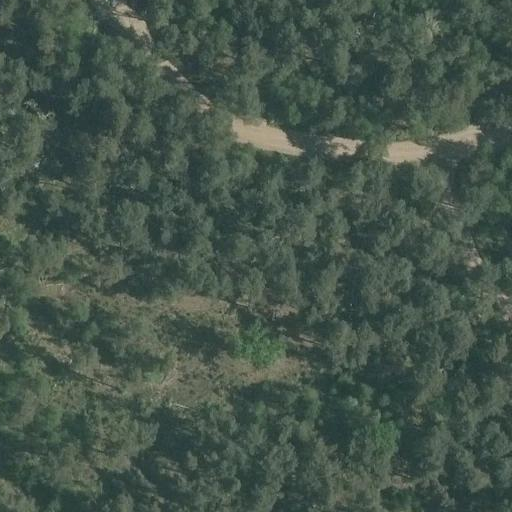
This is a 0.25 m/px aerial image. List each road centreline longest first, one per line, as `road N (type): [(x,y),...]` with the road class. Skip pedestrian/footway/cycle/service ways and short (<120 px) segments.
road 1 (track): [(110,0),(208,116),(242,134),(330,151),(390,152),(511,135)]
road 2 (track): [(0,305),(16,248),(57,166),(100,0)]
road 3 (track): [(511,313),(476,269),(442,147)]
